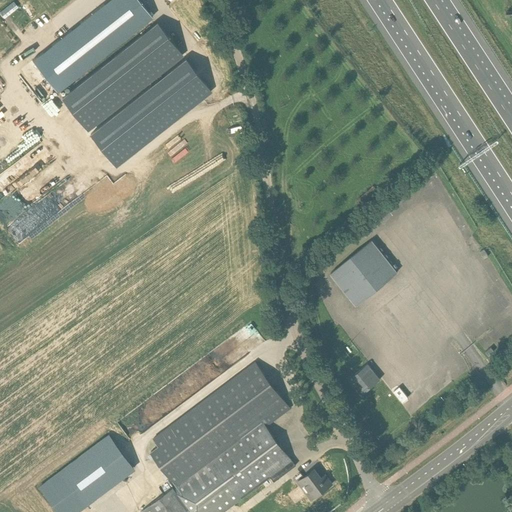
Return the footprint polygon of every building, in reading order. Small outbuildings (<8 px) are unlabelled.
[(151,22),(133,0),(113,0),(31,62),(55,94),(151,22)] [(87,130),(182,54),(157,23),(62,99),(87,130)] [(208,97),(184,65),(88,136),(111,168),(208,97)] [(374,246),(371,243),(329,277),(356,310),(397,275),(393,270),(388,264),(382,256),(374,246)] [(489,258),(484,250),(479,253),(484,261),(489,258)] [(494,351),(493,350),(491,347),(488,350),(485,352),(488,356),(494,351)] [(273,483),(295,466),(291,462),(291,461),(265,427),(289,409),(253,363),(152,442),(158,449),(150,455),(175,488),(143,511),(225,511),(270,478),(273,483)] [(360,396),(379,380),(367,364),(347,380),(360,396)] [(392,391),(404,407),(409,402),(397,387),(392,391)] [(60,472),(85,504),(133,468),(108,435),(60,472)] [(313,499),(332,484),(333,483),(332,484),(327,477),(324,479),(315,468),(299,481),(313,499)]
